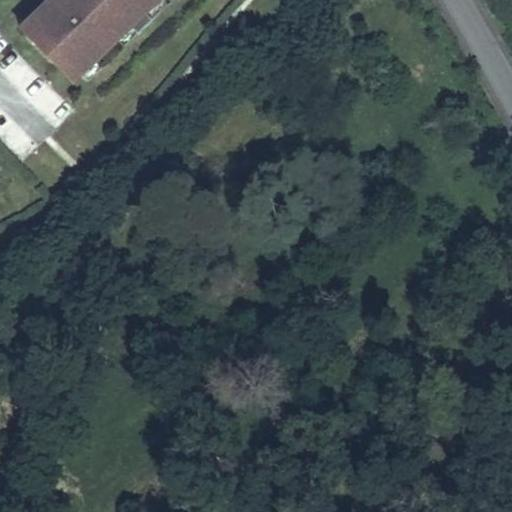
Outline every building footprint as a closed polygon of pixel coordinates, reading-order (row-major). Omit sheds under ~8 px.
[(61,55),(81,75),(82,74),(95,62),(118,40),(131,27),(138,35),(153,20),(146,13),(158,0),(50,0),(29,21),(47,41),(40,48),(54,62),(61,55)] [(158,0),(146,13),(153,20),(173,0),(158,0)] [(29,21),(21,29),(40,48),(47,41),(29,21)] [(125,47),(138,35),(131,27),(118,40),(125,47)] [(54,62),(73,83),(81,75),(61,55),(54,62)] [(82,74),(90,82),(103,69),(95,62),(82,74)]
